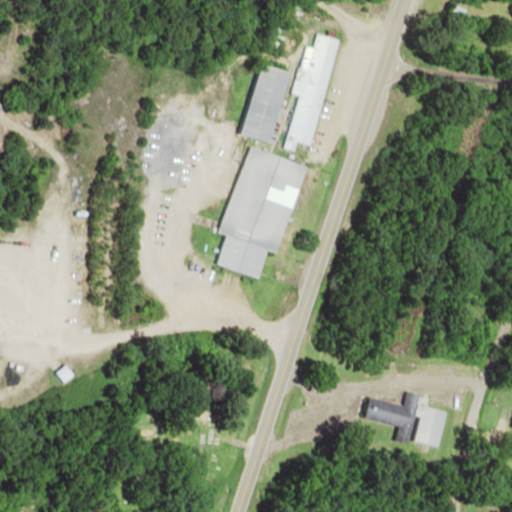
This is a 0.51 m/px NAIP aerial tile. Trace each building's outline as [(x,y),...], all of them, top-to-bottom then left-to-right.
[(306,147),(333,40),(309,34),(305,47),(296,45),(284,94),(291,96),(278,149),(289,152),(291,143),(306,147)] [(280,72),(247,64),(228,135),(262,143),(280,72)] [(261,143),(268,145),(272,127),(264,126),(261,143)] [(210,266),(252,279),(261,251),(271,254),(299,165),(240,147),(213,233),(219,235),(210,266)] [(441,411),(411,405),(413,395),(400,392),(397,405),(362,397),(357,419),(391,426),(389,436),(402,439),(407,417),(412,418),(406,442),(432,447),(441,411)]
